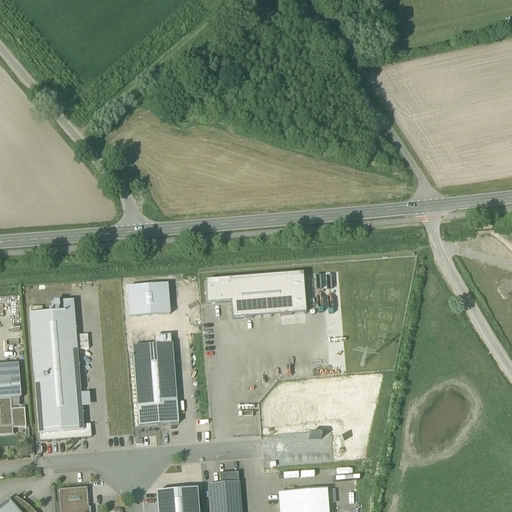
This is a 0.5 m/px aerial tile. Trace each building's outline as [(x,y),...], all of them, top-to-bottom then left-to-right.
[(230,304),(231,321),(305,315),(302,275),(228,281),(230,304)] [(230,304),(228,281),(205,283),(207,305),(230,304)] [(167,286),(127,289),(129,318),(170,315),(167,286)] [(63,312),(29,315),(39,436),(83,432),(83,426),(73,302),(63,303),(63,312)] [(172,345),(132,348),(138,428),(178,425),(172,345)] [(18,365),(0,366),(0,437),(13,436),(12,430),(26,429),(24,410),(11,411),(10,400),(20,400),(18,365)] [(83,432),(39,436),(39,443),(91,439),(90,426),(83,426),(83,432)] [(220,485),(239,484),(238,473),(219,475),(220,485)] [(196,490),(193,474),(180,476),(181,480),(188,479),(190,491),(196,490)] [(220,485),(208,486),(210,511),(240,511),(239,484),(220,485)] [(59,491),(60,511),(89,511),(90,509),(88,509),(86,489),(59,491)] [(328,511),(327,490),(277,494),(278,511),(328,511)] [(197,511),(196,491),(155,494),(156,511),(197,511)] [(19,501),(15,499),(10,503),(16,511),(32,511),(27,507),(23,504),(19,501)] [(8,501),(0,507),(0,511),(16,511),(10,503),(8,501)]
